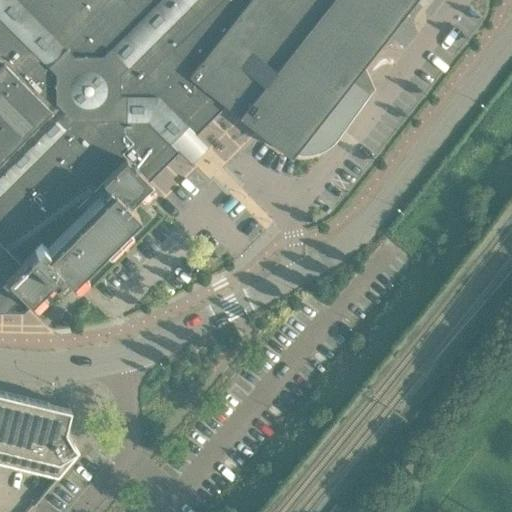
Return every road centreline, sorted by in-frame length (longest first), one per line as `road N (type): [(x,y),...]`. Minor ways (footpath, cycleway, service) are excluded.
road 1 (tertiary): [(118,357),(172,339),(346,246),(511,40)]
road 2 (residential): [(79,511),(129,455),(118,357)]
